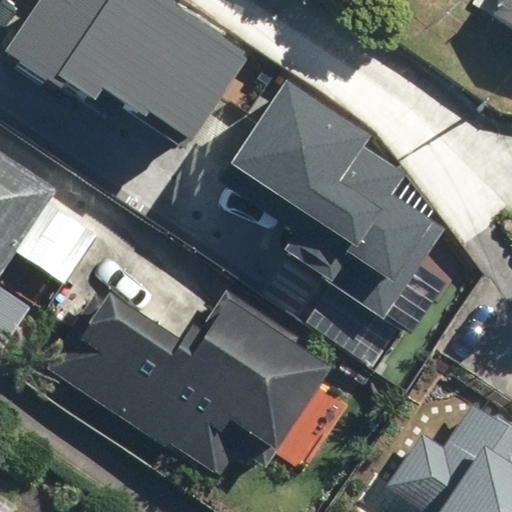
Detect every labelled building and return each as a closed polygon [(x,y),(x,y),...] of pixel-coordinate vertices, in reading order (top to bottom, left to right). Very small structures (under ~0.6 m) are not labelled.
[(61,0),(41,0),(8,49),(90,105),(105,83),(189,139),(245,57),(159,0),(72,0),(69,5),(61,0)] [(511,0),(498,0),(489,16),(511,30),(511,0)] [(368,138),(287,83),(233,162),(314,217),(290,252),(384,316),(442,231),(391,196),(405,177),(362,148),(368,138)] [(0,275),(57,192),(0,153),(0,275)] [(48,311),(3,282),(0,286),(0,344),(19,356),(48,311)] [(186,365),(109,314),(60,388),(245,511),(247,511),(331,389),(220,315),(186,365)] [(427,432),(390,487),(426,511),(511,511),(511,415),(482,395),(447,446),(427,432)]
